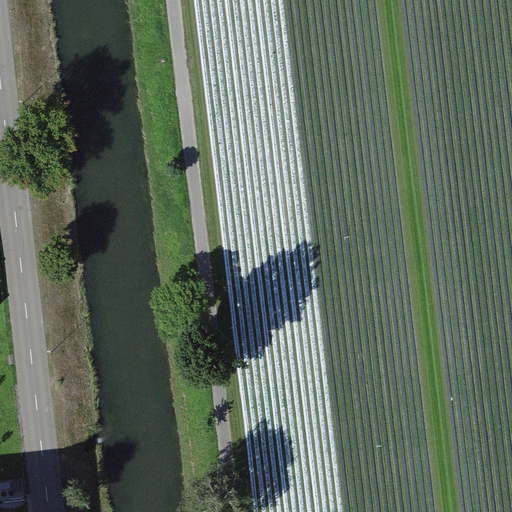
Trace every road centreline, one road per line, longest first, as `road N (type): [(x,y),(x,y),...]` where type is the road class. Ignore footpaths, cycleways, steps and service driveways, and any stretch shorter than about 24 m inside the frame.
road 1 (track): [(233,511),(173,0)]
road 2 (tertiary): [(0,80),(49,511)]
